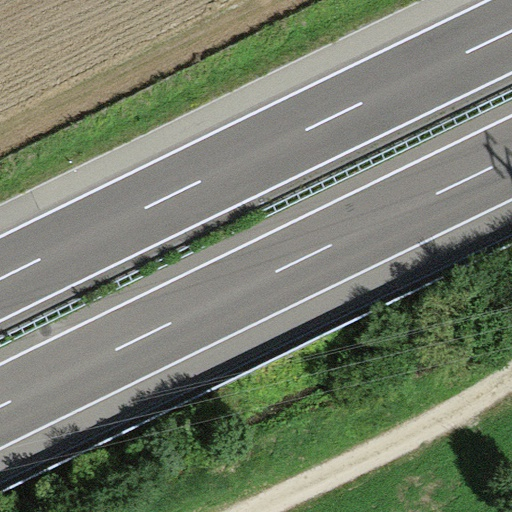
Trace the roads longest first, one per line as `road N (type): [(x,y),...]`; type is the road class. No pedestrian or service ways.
road 1 (motorway): [(0,406),(511,157)]
road 2 (motorway): [(511,30),(0,279)]
road 3 (track): [(280,0),(0,139)]
road 4 (track): [(511,376),(254,511)]
